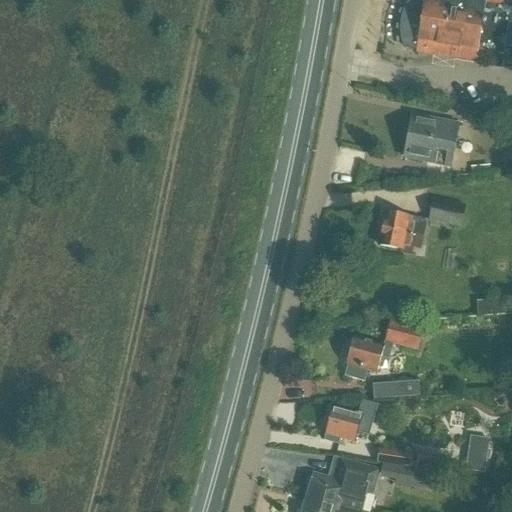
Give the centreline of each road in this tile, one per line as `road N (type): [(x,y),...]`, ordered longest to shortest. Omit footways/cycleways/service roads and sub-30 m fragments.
road 1 (unclassified): [(237,511),(327,156),(354,0)]
road 2 (primary): [(208,511),(325,0)]
road 3 (unknown): [(346,47),(511,79)]
